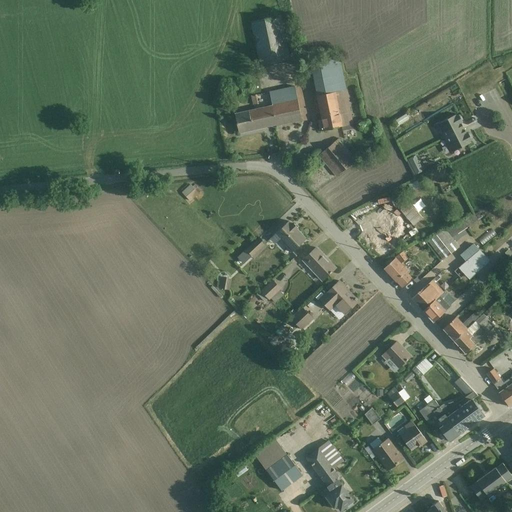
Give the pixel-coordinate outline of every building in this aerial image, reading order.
[(292,67),(281,17),(255,23),(266,73),(292,67)] [(246,94),(243,82),(225,86),(227,98),(246,94)] [(437,111),(470,94),(465,84),(435,99),(437,102),(421,110),(428,123),(440,117),(437,111)] [(322,128),(353,123),(346,86),(316,92),(322,128)] [(238,133),(300,118),(294,94),(233,109),(238,133)] [(457,114),(437,124),(444,138),(464,129),(457,114)] [(401,122),(407,135),(424,128),(421,122),(419,123),(415,116),(401,122)] [(464,129),(444,138),(451,153),(471,143),(464,129)] [(366,168),(350,142),(329,155),(345,181),(366,168)] [(423,179),(432,175),(425,158),(416,162),(423,179)] [(201,186),(191,195),(199,204),(209,196),(201,186)] [(398,211),(406,220),(412,215),(404,206),(398,211)] [(393,215),(386,225),(399,233),(405,223),(393,215)] [(292,251),(307,238),(290,219),(269,238),(275,244),(281,239),(292,251)] [(363,233),(384,257),(396,245),(375,222),(363,233)] [(489,244),(504,235),(500,230),(486,239),(489,244)] [(457,247),(445,234),(429,248),(442,261),(457,247)] [(269,239),(248,257),(254,264),(275,246),(269,239)] [(321,282),(337,266),(317,245),(301,260),(321,282)] [(401,287),(414,276),(396,257),(384,268),(401,287)] [(478,275),(465,260),(451,271),(465,286),(478,275)] [(347,311),(359,300),(340,279),(319,298),(329,308),(337,301),(347,311)] [(267,300),(276,290),(267,280),(257,290),(267,300)] [(453,281),(448,286),(453,292),(458,287),(453,281)] [(414,297),(424,309),(436,298),(426,287),(414,297)] [(434,320),(446,309),(436,298),(424,309),(434,320)] [(308,330),(321,319),(312,309),(300,320),(308,330)] [(456,341),(470,328),(458,315),(444,327),(456,341)] [(456,341),(466,353),(480,340),(470,328),(456,341)] [(397,371),(413,356),(398,340),(382,355),(397,371)] [(511,350),(497,359),(507,376),(511,372),(511,350)] [(431,377),(441,367),(433,358),(423,367),(431,377)] [(493,371),(486,375),(492,385),(499,380),(493,371)] [(417,383),(420,390),(429,387),(425,380),(417,383)] [(508,407),(511,404),(511,383),(498,393),(508,407)] [(461,432),(487,414),(472,394),(446,412),(461,432)] [(374,417),(383,423),(387,417),(379,411),(374,417)] [(461,432),(446,412),(436,420),(451,440),(461,432)] [(411,449),(426,439),(414,421),(398,432),(411,449)] [(315,479),(340,510),(356,498),(334,470),(347,460),(328,437),(304,455),(320,475),(315,479)] [(389,469),(404,457),(389,437),(374,448),(389,469)] [(301,474),(274,439),(255,454),(283,488),(301,474)] [(504,482),(509,479),(498,465),(471,484),(482,499),(504,482)] [(446,511),(438,501),(431,507),(432,508),(426,511),(446,511)]
